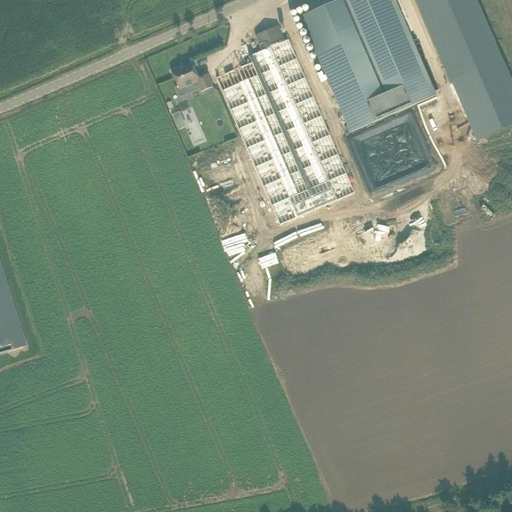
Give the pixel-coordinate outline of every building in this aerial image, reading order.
[(76,0),(83,17),(114,5),(112,0),(76,0)] [(435,96),(393,0),(339,0),(300,17),(350,133),(435,96)] [(307,166),(309,165),(326,204),(357,191),(336,144),(332,146),(286,40),(284,41),(277,27),(255,36),(261,49),(258,50),(259,52),(254,54),(257,61),(261,59),(307,166)] [(180,70),(179,68),(171,71),(179,91),(196,84),(200,93),(215,88),(209,74),(198,79),(192,65),(180,70)] [(274,122),(271,123),(246,65),(214,78),(275,220),(307,207),(274,131),(278,129),(274,122)] [(174,130),(183,127),(177,111),(169,114),(174,130)] [(0,354),(26,346),(0,263),(0,354)]
